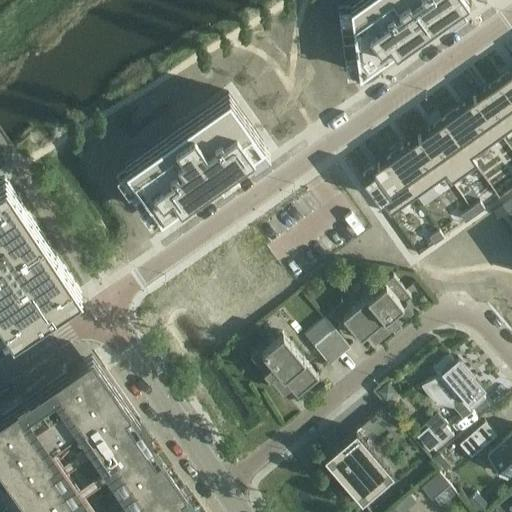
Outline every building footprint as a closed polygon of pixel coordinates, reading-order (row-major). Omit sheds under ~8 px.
[(354,0),(349,4),(357,71),(358,72),(420,27),(459,0),(354,0)] [(511,66),(498,77),(511,97),(511,66)] [(511,97),(498,77),(473,94),(501,134),(511,125),(511,97)] [(171,130),(124,163),(159,212),(238,156),(262,139),(227,90),(171,130)] [(473,94),(442,116),(470,155),(471,155),(501,134),(473,94)] [(442,116),(418,133),(446,173),(444,173),(450,181),(476,163),(471,155),(470,155),(442,116)] [(418,133),(387,155),(415,194),(444,173),(446,173),(418,133)] [(387,155),(361,173),(389,213),(415,194),(387,155)] [(0,317),(8,329),(52,300),(55,304),(79,288),(7,180),(0,184),(0,317)] [(511,197),(510,196),(501,202),(505,209),(511,204),(511,197)] [(479,199),(469,206),(474,213),(483,206),(479,199)] [(469,206),(459,213),(464,220),(474,213),(469,206)] [(438,228),(428,235),(433,241),(443,235),(438,228)] [(393,273),(341,315),(359,336),(368,329),(374,337),(412,306),(405,298),(410,294),(393,273)] [(334,326),(324,334),(340,352),(349,344),(334,326)] [(249,350),(281,389),(289,382),(296,390),(317,373),(282,330),(268,342),(264,337),(249,350)] [(324,334),(313,343),(329,361),(340,352),(324,334)] [(90,347),(0,409),(0,463),(33,511),(38,511),(40,511),(196,511),(145,439),(151,435),(90,347)] [(439,373),(423,381),(425,385),(428,388),(430,391),(433,394),(436,396),(439,398),(443,399),(446,400),(451,401),(451,397),(456,393),(469,408),(484,394),(471,379),(474,376),(457,355),(453,358),(448,352),(432,365),(439,373)] [(484,419),(458,441),(470,454),(496,432),(484,419)] [(431,444),(434,448),(452,432),(443,422),(433,431),(427,423),(415,433),(428,447),(431,444)] [(323,455),(360,498),(392,471),(355,428),(323,455)] [(506,474),(511,468),(511,428),(486,451),(506,474)]
